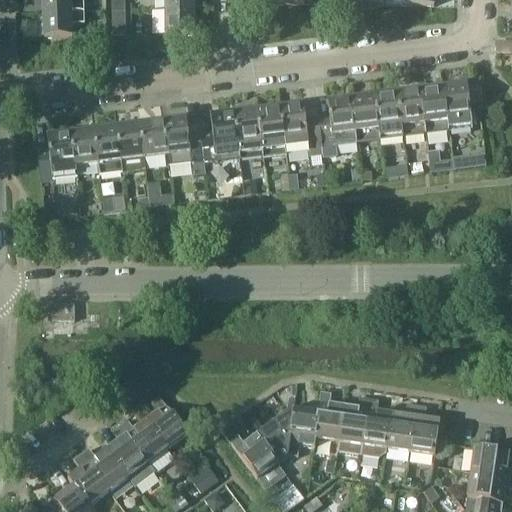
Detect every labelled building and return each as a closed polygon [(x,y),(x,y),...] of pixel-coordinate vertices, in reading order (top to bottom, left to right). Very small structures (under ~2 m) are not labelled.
[(43,0),(44,15),(72,14),(84,14),(83,1),(72,2),(71,0),(43,0)] [(122,0),(113,0),(113,13),(126,13),(125,0),(122,0)] [(166,0),(166,12),(195,12),(194,0),(166,0)] [(434,0),(406,0),(407,8),(434,8),(434,0)] [(195,12),(166,12),(167,37),(195,37),(195,12)] [(113,13),(113,25),(126,25),(126,13),(113,13)] [(73,39),(73,26),(84,26),(84,14),(72,14),(44,15),(45,40),(58,39),(59,39),(61,39),(73,39)] [(113,25),(113,38),(126,38),(126,25),(113,25)] [(474,131),(472,120),(471,105),(469,91),(468,87),(445,90),(450,134),(474,131)] [(469,91),(471,105),(484,104),(482,89),(469,91)] [(450,134),(445,90),(422,93),(427,136),(450,134)] [(427,136),(422,93),(399,95),(405,139),(427,136)] [(405,139),(399,95),(376,98),(381,142),(405,139)] [(381,142),(376,98),(353,101),(358,145),(381,142)] [(330,119),(319,120),(324,157),(324,161),(337,159),(336,147),(358,145),(353,101),(329,104),(330,119)] [(305,107),(282,110),(288,155),(311,153),(312,158),(324,157),(319,120),(307,121),(305,107)] [(288,155),(282,110),(259,113),(264,158),(263,158),(263,160),(288,157),(288,155)] [(241,161),(263,158),(264,158),(259,113),(236,115),(241,161)] [(202,134),(206,165),(241,161),(236,115),(211,119),(213,132),(202,134)] [(188,122),(164,124),(168,158),(169,168),(193,165),(193,167),(194,178),(205,177),(204,166),(206,165),(202,134),(189,135),(188,122)] [(168,158),(164,124),(141,127),(145,161),(168,158)] [(145,161),(141,127),(119,130),(123,163),(145,161)] [(95,133),(98,166),(100,179),(124,176),(123,163),(119,130),(95,133)] [(98,166),(95,133),(72,136),(76,169),(98,166)] [(41,184),(53,183),(77,180),(76,169),(72,136),(48,139),(49,151),(37,152),(41,184)] [(74,324),(74,310),(74,307),(53,307),(53,324),(74,324)] [(315,441),(317,441),(340,444),(345,409),(330,407),(332,396),(321,394),(318,415),(315,441)] [(147,423),(168,451),(188,436),(160,400),(152,406),(158,414),(147,423)] [(339,454),(362,457),(370,402),(361,400),(359,411),(345,409),(340,444),(341,445),(339,454)] [(370,402),(362,457),(381,460),(386,456),(387,451),(392,416),(378,414),(379,403),(370,402)] [(411,455),(417,409),(408,407),(407,418),(392,416),(387,451),(411,455)] [(417,409),(411,455),(436,459),(441,423),(425,421),(427,410),(417,409)] [(276,424),(257,438),(278,466),(289,458),(297,412),(289,411),(288,414),(276,424)] [(315,441),(318,415),(297,412),(289,458),(298,459),(300,448),(315,450),(317,441),(315,441)] [(121,428),(149,465),(168,451),(147,423),(135,432),(128,423),(121,428)] [(154,473),(148,466),(149,465),(121,428),(113,434),(120,443),(108,451),(129,480),(135,488),(154,473)] [(230,444),(258,481),(278,466),(257,438),(245,447),(239,438),(230,444)] [(472,475),(511,480),(511,471),(508,471),(511,456),(476,450),(472,475)] [(83,457),(111,494),(129,480),(108,451),(96,460),(90,452),(83,457)] [(76,487),(92,508),(111,494),(83,457),(75,463),(81,472),(69,481),(75,488),(76,487)] [(189,480),(201,496),(218,484),(207,468),(189,480)] [(511,480),(472,475),(468,498),(504,503),(506,490),(511,490),(511,480)] [(56,502),(63,511),(94,511),(92,508),(76,487),(75,488),(56,502)] [(432,489),(424,495),(432,505),(439,500),(432,489)] [(280,506),(278,507),(281,511),(291,511),(305,502),(298,492),(294,495),(291,491),(277,502),(280,506)] [(466,511),(502,511),(504,503),(468,498),(466,511)] [(316,499),(304,509),(306,511),(316,511),(323,508),(316,499)] [(63,511),(56,502),(50,506),(54,511),(63,511)]
